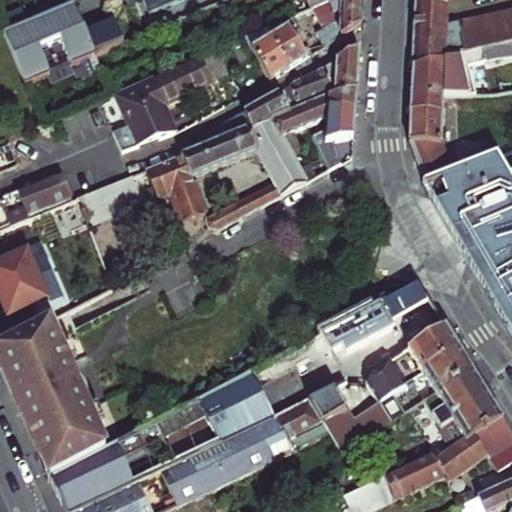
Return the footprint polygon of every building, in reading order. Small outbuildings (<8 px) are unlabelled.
[(146,0),(154,19),(200,0),(146,0)] [(310,0),(316,14),(349,0),(310,0)] [(368,10),(368,0),(349,0),(316,14),(328,33),(322,37),(331,52),(367,31),(368,10)] [(511,0),(422,0),(422,16),(452,18),(453,0),(511,0),(511,20),(463,31),(468,59),(472,59),(511,49),(511,0)] [(9,39),(17,58),(30,90),(102,60),(129,48),(119,25),(91,37),(79,9),(9,39)] [(450,66),(450,63),(452,33),(452,18),(422,16),(421,30),(419,54),(418,73),(450,66)] [(302,70),(313,63),(307,54),(296,34),(291,25),(270,34),(294,74),(302,70)] [(450,63),(468,59),(463,31),(452,33),(450,63)] [(294,74),(270,34),(248,43),(275,86),(284,81),(294,74)] [(511,52),(511,49),(472,59),(472,61),(511,52)] [(320,59),(315,50),(307,54),(313,63),(320,59)] [(511,61),(511,52),(472,61),(474,69),(511,61)] [(342,101),(362,94),(364,71),(365,54),(330,72),(331,75),(342,101)] [(233,80),(222,58),(207,65),(217,87),(233,80)] [(450,66),(449,102),(481,99),(474,69),(472,61),(450,66)] [(207,65),(160,86),(169,109),(183,102),(210,90),(217,87),(207,65)] [(455,173),(446,153),(449,102),(450,66),(418,73),(418,77),(415,130),(414,149),(430,189),(438,186),(436,180),(455,173)] [(285,99),(296,118),(342,101),(331,75),(316,81),(310,84),(294,93),(285,99)] [(158,82),(127,95),(149,150),(164,144),(180,138),(169,109),(160,86),(158,82)] [(362,94),(342,101),(296,118),(275,126),(276,129),(295,161),(300,159),(293,146),(298,144),(296,139),(334,124),(360,114),(361,105),(362,94)] [(138,153),(149,150),(127,95),(123,96),(137,128),(120,135),(130,156),(138,153)] [(227,138),(220,142),(223,148),(254,132),(257,137),(276,129),(275,126),(296,118),(285,99),(249,119),(241,123),(224,132),(227,138)] [(358,143),(360,114),(334,124),(333,134),(315,140),(321,151),(335,175),(346,169),(345,164),(340,141),(358,143)] [(215,219),(203,187),(194,190),(193,186),(260,158),(279,191),(257,202),(243,210),(217,223),(212,225),(209,227),(213,234),(224,236),(250,222),(264,214),(311,189),(297,165),(295,161),(276,129),(257,137),(254,132),(223,148),(210,153),(189,161),(149,177),(161,209),(172,204),(186,233),(210,221),(215,219)] [(227,138),(224,132),(205,142),(210,153),(223,148),(220,142),(227,138)] [(210,153),(205,142),(186,153),(189,161),(210,153)] [(311,189),(335,175),(321,151),(297,165),(311,189)] [(511,187),(507,178),(498,164),(438,186),(430,189),(426,191),(467,260),(511,336),(511,187)] [(18,231),(78,207),(66,178),(42,189),(22,197),(29,213),(13,220),(18,231)] [(132,178),(87,194),(97,220),(141,204),(132,178)] [(0,319),(0,351),(25,338),(43,329),(36,312),(54,304),(32,254),(0,267),(0,288),(1,288),(6,298),(13,314),(0,319)] [(434,306),(424,290),(417,293),(400,302),(408,319),(416,314),(417,315),(434,306)] [(167,478),(185,511),(336,439),(347,459),(406,424),(395,405),(412,394),(410,390),(407,385),(395,367),(378,377),(373,381),(371,385),(371,390),(372,397),(379,408),(355,423),(336,387),(272,421),(258,395),(322,361),(330,357),(341,351),(345,360),(396,334),(384,311),(198,408),(218,443),(178,463),(182,471),(167,478)] [(25,338),(0,351),(0,357),(26,417),(56,483),(111,454),(98,426),(103,424),(96,409),(92,411),(88,404),(89,401),(89,396),(88,392),(87,388),(85,384),(82,380),(78,376),(75,374),(72,367),(76,365),(70,351),(66,353),(53,324),(43,329),(25,338)] [(407,385),(412,383),(415,387),(428,379),(464,355),(461,350),(450,332),(395,367),(407,385)] [(473,370),(464,355),(428,379),(441,401),(478,377),(473,370)] [(330,357),(322,361),(336,387),(344,383),(330,357)] [(496,405),(478,377),(441,401),(429,409),(456,450),(460,456),(508,424),(496,405)] [(406,424),(424,412),(412,394),(395,405),(406,424)] [(387,483),(397,505),(398,506),(450,483),(458,496),(497,470),(502,478),(511,472),(511,430),(508,424),(460,456),(456,450),(439,459),(387,483)] [(111,454),(56,483),(65,504),(68,511),(156,511),(145,488),(141,490),(123,448),(111,454)] [(387,483),(337,507),(339,511),(381,511),(397,505),(387,483)] [(511,511),(511,491),(485,504),(488,511),(511,511)]
